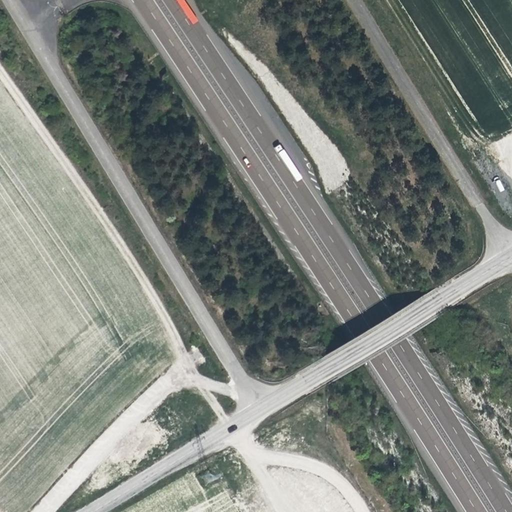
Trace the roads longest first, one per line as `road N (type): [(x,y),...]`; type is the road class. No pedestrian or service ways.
road 1 (motorway): [(143,0),(476,511)]
road 2 (motorway): [(506,511),(174,0)]
road 3 (tertiary): [(92,511),(511,257)]
road 4 (track): [(187,375),(103,242),(0,103)]
road 5 (track): [(496,153),(480,146),(387,0)]
road 6 (track): [(358,511),(325,465),(243,450)]
road 7 (track): [(140,511),(243,450)]
